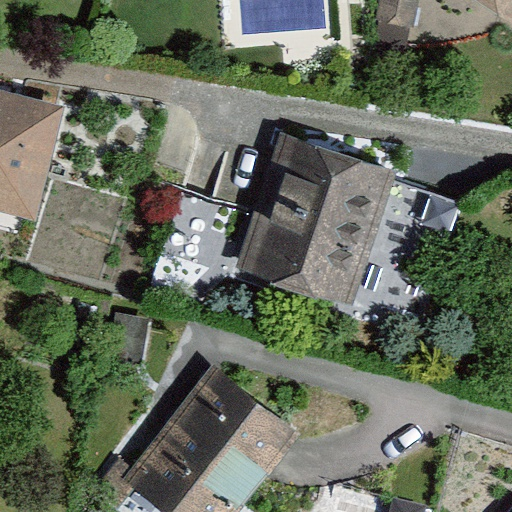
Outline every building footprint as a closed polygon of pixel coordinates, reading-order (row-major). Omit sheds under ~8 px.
[(419,0),(380,0),(378,15),(415,23),(419,0)] [(511,0),(479,0),(511,21),(511,0)] [(57,109),(0,94),(0,211),(28,219),(57,109)] [(387,176),(272,134),(222,268),(337,311),(387,176)] [(198,366),(105,480),(145,511),(220,511),(284,435),(198,366)]
